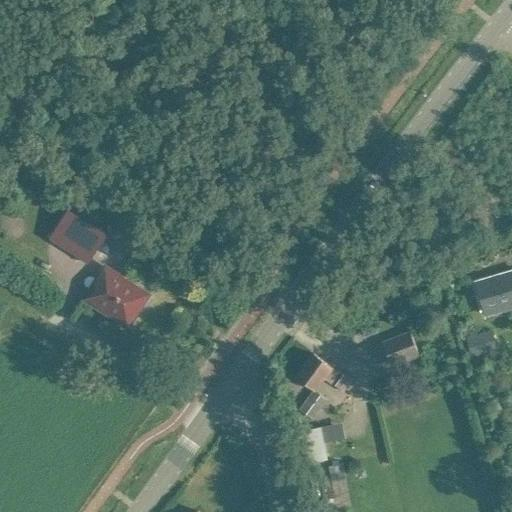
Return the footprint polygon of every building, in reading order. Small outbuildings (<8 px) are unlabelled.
[(32,179),(21,170),(7,189),(19,197),(32,179)] [(110,232),(69,207),(50,238),(89,263),(110,232)] [(148,295),(131,284),(104,266),(83,297),(128,326),(148,295)] [(511,268),(475,279),(486,317),(511,308),(511,268)] [(411,332),(384,343),(393,367),(421,356),(411,332)] [(479,334),(467,337),(471,355),(484,351),(479,334)] [(315,353),(297,377),(315,390),(316,389),(325,377),(332,382),(340,372),(331,365),(315,353)] [(353,381),(343,375),(336,384),(346,392),(353,381)] [(315,390),(301,410),(312,419),(324,402),(328,397),(316,389),(315,390)] [(321,426),(301,430),(307,462),(327,458),(324,442),(321,426)] [(321,479),(318,467),(317,462),(305,464),(306,470),(309,482),(321,479)]
